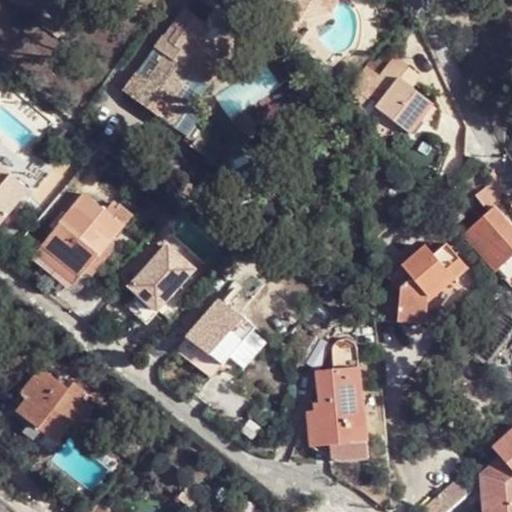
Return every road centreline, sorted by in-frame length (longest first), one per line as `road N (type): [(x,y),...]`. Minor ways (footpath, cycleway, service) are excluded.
road 1 (residential): [(360,511),(339,493),(243,456),(0,264)]
road 2 (residential): [(511,186),(408,0)]
